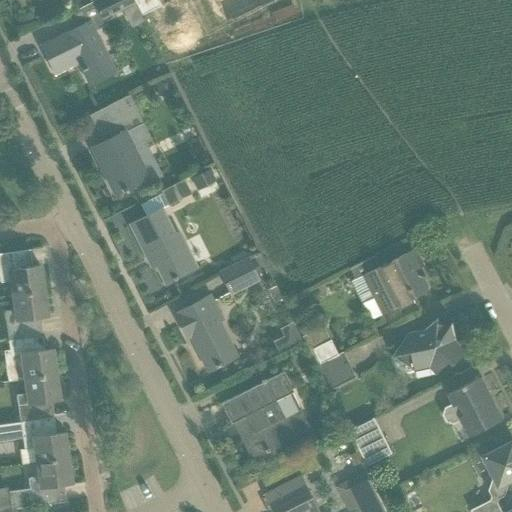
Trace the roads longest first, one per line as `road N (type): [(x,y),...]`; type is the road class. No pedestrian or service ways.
road 1 (residential): [(73,224),(205,486)]
road 2 (residential): [(96,511),(56,227)]
road 3 (residential): [(0,79),(73,224)]
road 4 (unknown): [(484,276),(374,330)]
